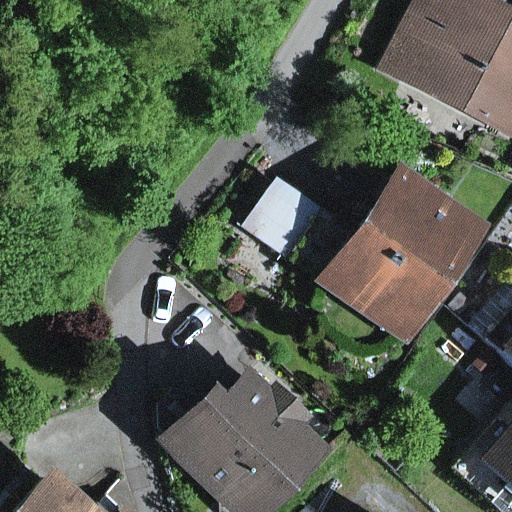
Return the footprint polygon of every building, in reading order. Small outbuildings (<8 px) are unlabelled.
[(511,3),(505,0),(413,0),(382,60),(511,127),(511,3)] [(279,165),(241,213),(279,243),(317,195),(279,165)] [(479,233),(388,168),(305,285),(397,349),(479,233)] [(511,318),(494,340),(511,356),(511,318)] [(239,354),(157,435),(232,511),(265,511),(331,448),(239,354)] [(511,408),(473,452),(511,486),(511,408)] [(0,511),(102,511),(43,459),(0,507),(0,511)]
